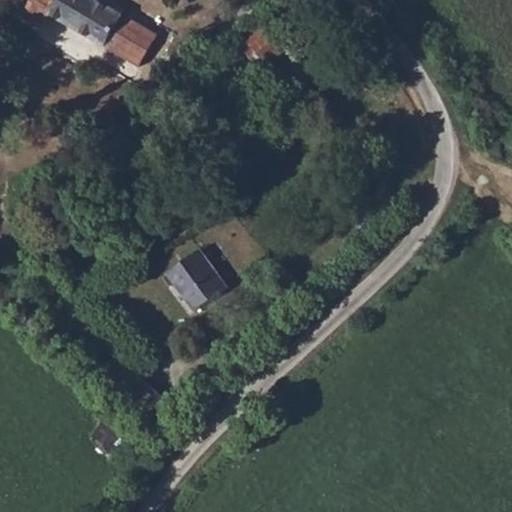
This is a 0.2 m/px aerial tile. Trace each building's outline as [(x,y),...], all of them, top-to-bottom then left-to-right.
[(152,7),(139,0),(34,0),(36,1),(36,0),(61,0),(133,40),(152,7)] [(253,0),(240,14),(262,38),(284,15),(283,12),(276,13),(278,4),(277,0),(253,0)] [(199,246),(170,268),(197,306),(228,284),(199,246)] [(132,363),(120,376),(155,409),(167,396),(132,363)] [(110,412),(94,436),(116,450),(132,426),(110,412)]
